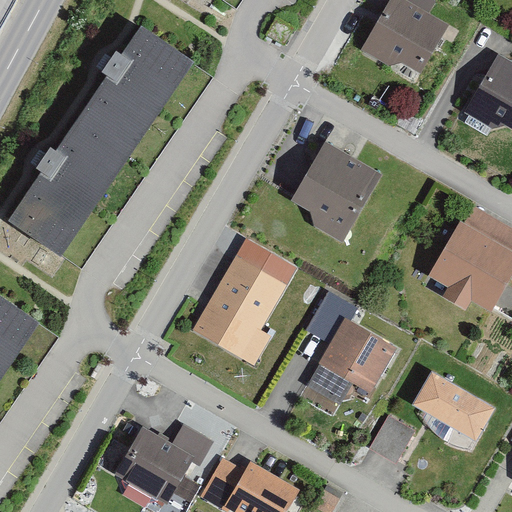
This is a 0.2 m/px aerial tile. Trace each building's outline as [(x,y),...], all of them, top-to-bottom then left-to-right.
[(393,71),(405,64),(424,75),(451,29),(401,0),(395,0),(364,54),(393,71)] [(196,66),(144,30),(123,60),(119,57),(105,77),(109,80),(57,155),(53,152),(38,174),(43,177),(8,227),(58,262),(196,66)] [(496,134),(505,127),(511,130),(511,66),(499,59),(466,117),(496,134)] [(294,204),(315,216),(317,230),(345,245),(381,183),(325,150),(294,204)] [(511,232),(475,213),(468,226),(464,224),(433,282),(452,292),(448,300),(471,312),(475,304),(500,318),(511,294),(511,232)] [(262,335),(288,291),(238,261),(195,334),(256,369),(272,341),(262,335)] [(0,384),(42,324),(0,294),(0,384)] [(352,324),(358,313),(330,297),(309,333),(335,348),(311,390),(342,408),(354,385),(374,397),(400,352),(352,324)] [(501,412),(435,376),(416,410),(481,446),(501,412)] [(398,466),(414,435),(390,422),(374,453),(398,466)] [(213,447),(184,431),(175,447),(145,430),(117,481),(170,509),(194,465),(201,468),(213,447)] [(291,511),(302,493),(252,466),(248,474),(224,462),(201,505),(215,511),(291,511)]
